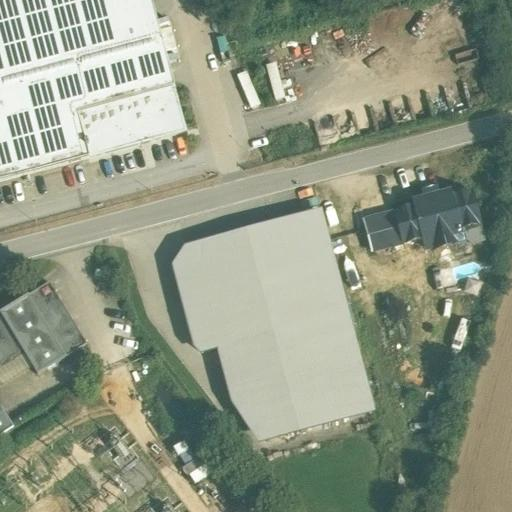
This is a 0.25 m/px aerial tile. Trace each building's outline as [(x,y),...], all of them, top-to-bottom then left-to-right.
[(150,0),(0,0),(0,181),(89,158),(77,113),(174,88),(150,0)] [(303,35),(280,41),(291,80),(314,73),(303,35)] [(174,88),(77,113),(89,158),(185,132),(174,88)] [(414,211),(396,215),(403,245),(423,240),(426,253),(464,244),(460,230),(479,226),(471,195),(456,199),(455,194),(413,205),(414,211)] [(318,212),(167,253),(195,357),(217,351),(243,449),(373,414),(318,212)] [(403,245),(396,215),(366,223),(373,252),(403,245)] [(86,345),(48,284),(27,297),(65,359),(86,345)] [(0,313),(0,368),(2,367),(23,354),(37,376),(65,359),(27,297),(0,313)] [(0,407),(0,436),(13,429),(0,407)]
